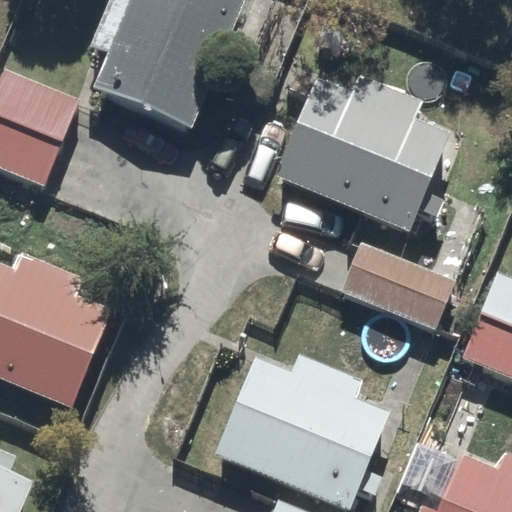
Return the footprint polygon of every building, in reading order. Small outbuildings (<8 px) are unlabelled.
[(184,154),(238,18),(216,9),(220,0),(201,0),(201,2),(195,0),(138,0),(135,10),(113,1),(85,71),(102,77),(86,115),(184,154)] [(75,115),(1,82),(0,83),(0,179),(40,197),(75,115)] [(420,215),(444,156),(409,142),(417,123),(354,97),(346,117),(319,106),(313,119),(306,116),(271,200),(404,256),(415,232),(434,240),(441,224),(420,215)] [(453,291),(361,254),(357,253),(337,303),(345,307),(338,326),(366,337),(374,317),(433,341),(453,291)] [(0,402),(67,430),(114,315),(17,275),(10,291),(0,287),(0,402)] [(511,290),(495,284),(461,370),(511,389),(511,290)] [(253,379),(210,478),(287,511),(353,511),(354,510),(358,511),(371,511),(376,501),(360,493),(384,436),(351,422),(362,399),(298,372),(288,394),(253,379)] [(511,511),(511,476),(502,473),(492,494),(456,478),(441,511),(511,511)] [(0,511),(22,511),(26,504),(0,493),(0,511)]
